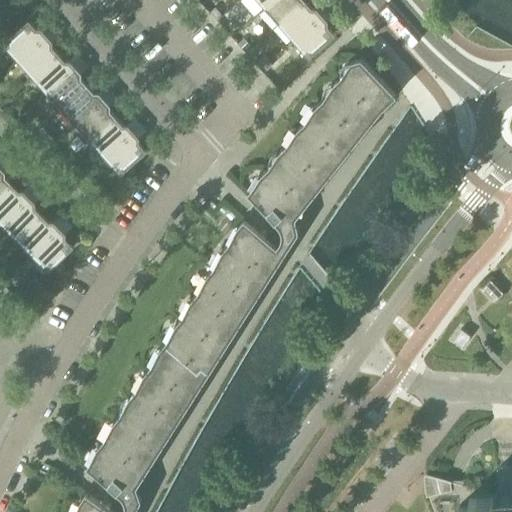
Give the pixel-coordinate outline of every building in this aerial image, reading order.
[(265,5),(266,6),(271,0),(241,0),(254,14),(265,5)] [(271,0),(266,6),(280,22),(304,0),(303,0),(271,0)] [(280,22),(294,38),(329,7),(324,2),(316,8),(311,8),(304,0),(280,22)] [(210,11),(217,19),(222,14),(216,7),(210,11)] [(335,14),(329,7),(294,38),(309,55),(333,33),(326,26),(327,21),(335,14)] [(5,42),(19,59),(53,28),(48,22),(41,28),(36,28),(29,21),(5,42)] [(59,34),(53,28),(19,59),(34,75),(58,53),(51,46),(52,40),(59,34)] [(244,38),(239,43),(246,50),(251,46),(244,38)] [(65,60),(58,53),(34,75),(48,91),(82,60),(77,54),(70,61),(65,60)] [(258,182),(249,191),(276,219),(277,219),(282,224),(287,228),(291,229),(294,230),(294,229),(296,229),(297,229),(298,228),(299,228),(299,227),(300,226),(300,224),(300,223),(300,222),(299,221),(298,220),(297,219),(296,219),(294,219),(286,210),(307,190),(304,187),(315,176),(325,167),(322,164),(334,154),(343,145),(341,142),(352,131),(362,122),(359,119),(366,113),(370,109),(378,102),(383,107),(396,93),(395,92),(361,57),(351,60),(348,68),(339,77),(333,83),(330,91),(321,99),(315,105),(312,113),(312,114),(303,122),(297,128),(294,136),(286,145),(279,151),(276,159),(268,167),(261,173),(258,182)] [(88,66),(82,60),(48,91),(63,107),(87,85),(80,78),(81,72),(88,66)] [(269,61),(264,66),(267,70),(273,65),(269,61)] [(93,92),(87,85),(63,107),(77,123),(88,113),(111,92),(106,86),(99,93),(93,92)] [(111,92),(88,113),(77,123),(92,139),(116,117),(109,110),(110,105),(117,98),(111,92)] [(92,139),(106,155),(140,124),(135,118),(128,125),(123,124),(116,117),(92,139)] [(146,130),(140,124),(106,155),(121,171),(145,150),(138,142),(138,137),(146,130)] [(52,135),(45,142),(51,147),(53,145),(57,141),(52,135)] [(12,164),(6,158),(0,163),(0,194),(11,183),(4,176),(4,171),(12,164)] [(18,190),(11,183),(0,194),(0,218),(3,221),(36,189),(31,183),(24,190),(18,190)] [(3,221),(18,237),(41,214),(35,207),(35,202),(42,195),(36,189),(3,221)] [(48,221),(41,214),(18,237),(33,252),(66,220),(61,214),(54,221),(48,221)] [(96,454),(88,464),(118,489),(118,488),(124,493),(126,495),(128,496),(130,496),(132,497),(134,497),(136,497),(139,497),(140,496),(141,496),(141,495),(142,494),(142,493),(142,492),(142,491),(142,490),(141,489),(140,488),(139,487),(138,487),(137,487),(135,487),(126,479),(137,467),(145,457),(142,454),(152,442),(161,432),(158,430),(168,418),(176,408),(173,405),(183,394),(192,383),(189,381),(199,369),(208,359),(205,356),(215,344),(223,334),(220,332),(230,320),(239,310),(236,307),(246,295),(254,285),(251,283),(270,261),(267,259),(277,246),(244,218),(238,226),(237,233),(223,250),(220,259),(213,268),(207,274),(205,283),(197,292),(192,299),(190,307),(182,316),(176,323),(174,332),(166,341),(160,348),(158,356),(151,366),(145,372),(142,381),(135,390),(129,397),(127,405),(119,414),(114,421),(112,430),(104,439),(98,446),(96,454)] [(66,220),(33,252),(49,268),(72,245),(65,238),(65,233),(72,226),(66,220)] [(491,278),(482,287),(495,301),(504,293),(491,278)] [(471,335),(462,328),(453,340),(463,347),(471,335)] [(511,511),(511,490),(511,491),(511,477),(500,477),(501,491),(494,492),(427,473),(427,479),(428,484),(428,489),(429,495),(431,501),(433,507),(435,511),(511,511)] [(116,511),(87,491),(81,499),(80,508),(77,511),(116,511)]
